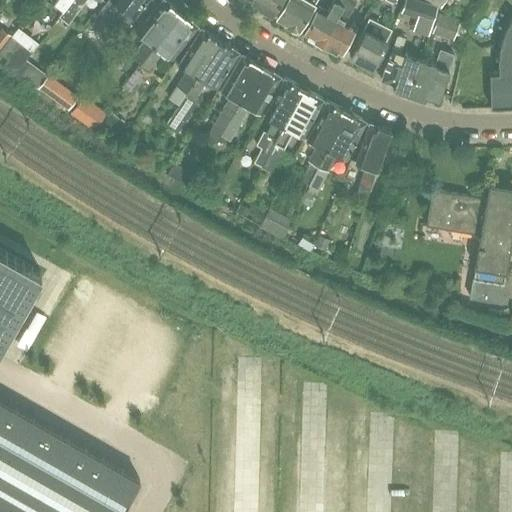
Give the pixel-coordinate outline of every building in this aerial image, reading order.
[(70,1),(71,0),(56,0),(54,4),(63,11),(70,1)] [(67,23),(84,0),(71,0),(70,1),(63,11),(59,16),(67,23)] [(146,0),(107,0),(97,14),(110,24),(117,14),(129,23),(135,15),(146,0)] [(140,62),(181,10),(176,6),(176,7),(167,0),(160,0),(138,30),(147,37),(132,56),(140,62)] [(272,15),(281,0),(251,0),(259,5),(258,6),(272,15)] [(296,28),(299,30),(316,0),(286,0),(277,16),(285,21),(285,22),(288,24),(288,26),(293,29),(296,28)] [(322,43),(345,0),(333,0),(328,10),(319,5),(304,33),(322,43)] [(346,20),(356,0),(345,0),(322,43),(341,53),(356,25),(346,20)] [(511,14),(509,19),(507,23),(506,26),(504,31),(502,35),(501,39),(499,44),(499,48),(498,53),(497,57),(497,62),(497,66),(497,71),(490,71),(491,106),(511,105),(511,0),(509,0),(511,2),(511,14)] [(434,7),(419,2),(416,12),(415,16),(430,20),(433,12),(434,7)] [(173,57),(198,24),(186,15),(186,14),(181,10),(140,62),(149,69),(164,50),(173,57)] [(459,21),(437,13),(430,33),(453,41),(459,21)] [(372,69),(392,29),(368,17),(362,29),(363,30),(357,41),(359,42),(351,56),(360,61),(359,62),(372,69)] [(0,26),(0,49),(12,34),(1,26),(0,26)] [(187,91),(220,38),(215,35),(201,27),(179,62),(188,68),(178,85),(187,91)] [(5,62),(17,70),(26,58),(33,50),(12,34),(9,38),(0,49),(0,52),(8,58),(5,62)] [(400,52),(406,37),(398,34),(392,50),(392,49),(382,79),(395,83),(394,87),(409,92),(421,58),(406,53),(405,54),(400,52)] [(207,79),(217,86),(239,50),(226,42),(220,38),(187,91),(168,120),(177,126),(207,79)] [(449,69),(454,54),(454,53),(441,49),(436,63),(421,58),(409,92),(425,98),(426,94),(439,99),(449,69)] [(222,89),(232,94),(208,136),(217,141),(221,134),(225,128),(231,118),(262,64),(242,52),(222,89)] [(17,70),(37,84),(46,72),(26,58),(17,70)] [(262,64),(231,118),(225,128),(221,134),(230,140),(250,105),(260,111),(281,75),(262,64)] [(261,165),(304,87),(298,84),(284,76),(264,113),(274,118),(267,132),(264,130),(256,143),(262,146),(254,161),(261,165)] [(68,109),(78,95),(62,83),(52,97),(68,109)] [(303,134),(323,98),(309,90),(310,90),(304,87),(261,165),(261,166),(270,171),(293,129),(303,134)] [(72,112),(94,127),(106,111),(84,95),(72,112)] [(309,182),(347,109),(341,106),(341,107),(327,99),(308,136),(318,142),(300,177),(309,182)] [(347,157),(366,120),(352,113),(353,112),(347,109),(309,182),(319,187),(337,152),(347,157)] [(109,110),(103,120),(118,129),(124,119),(109,110)] [(378,168),(391,129),(370,121),(356,161),(367,165),(357,193),(368,196),(378,168)] [(132,138),(126,148),(141,157),(147,147),(132,138)] [(176,160),(168,175),(188,186),(196,171),(176,160)] [(511,186),(489,182),(487,197),(433,188),(427,224),(480,233),(475,265),(470,295),(501,300),(506,270),(507,270),(511,238),(511,186)] [(238,211),(247,216),(251,208),(242,203),(238,211)] [(278,212),(270,207),(260,225),(284,237),(293,220),(278,212)] [(303,232),(298,244),(311,250),(316,238),(303,232)] [(319,235),(315,245),(325,250),(330,239),(319,235)] [(51,277),(0,246),(0,354),(4,357),(51,277)] [(0,511),(120,511),(140,477),(0,397),(0,511)]
